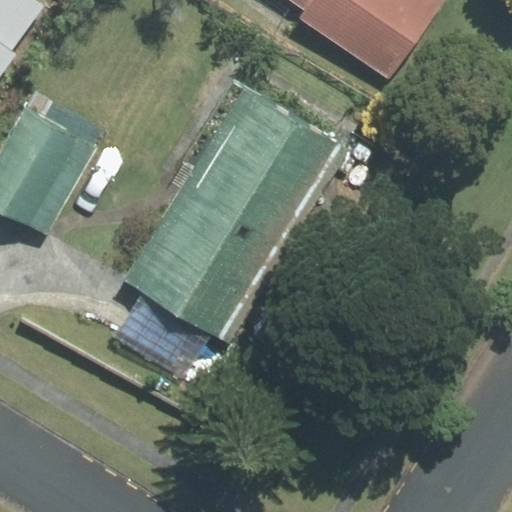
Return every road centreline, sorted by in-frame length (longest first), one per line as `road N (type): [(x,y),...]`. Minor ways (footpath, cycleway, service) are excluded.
road 1 (residential): [(511,398),(443,511)]
road 2 (tertiary): [(0,446),(110,511)]
